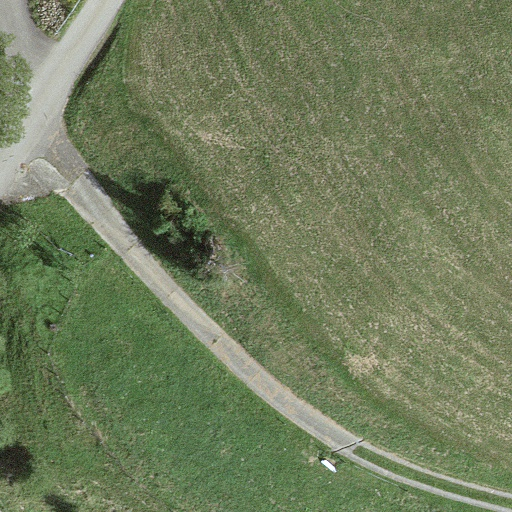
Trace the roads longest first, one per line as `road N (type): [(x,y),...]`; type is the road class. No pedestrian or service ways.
road 1 (track): [(27,118),(167,289),(290,406),(409,474),(511,501)]
road 2 (unclassified): [(0,162),(103,0)]
